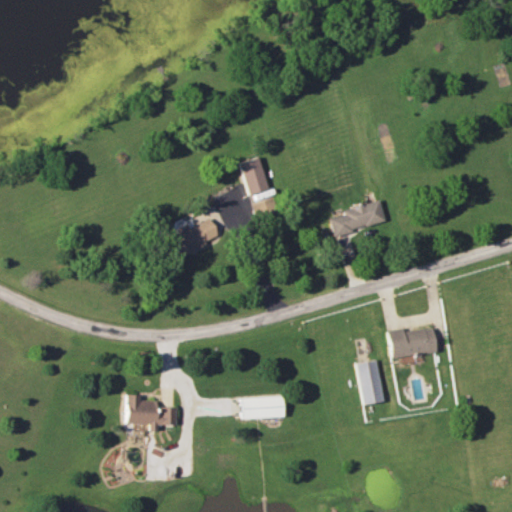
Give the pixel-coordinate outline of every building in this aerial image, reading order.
[(235,163),(247,194),(266,187),(254,156),(235,163)] [(249,203),(256,219),(275,212),(269,196),(249,203)] [(327,217),(331,234),(382,220),(376,198),(339,208),(341,213),(327,217)] [(186,226),(183,220),(161,229),(172,258),(205,245),(202,239),(214,235),(207,218),(186,226)] [(433,351),(430,326),(400,330),(400,327),(384,329),(388,357),(433,351)] [(361,404),(382,400),(374,358),(353,362),(361,404)] [(174,406),(156,406),(156,400),(137,399),(137,394),(124,393),(123,423),(147,424),(147,430),(155,430),(155,424),(174,424),(174,406)] [(281,395),(239,397),(239,417),(281,416),(281,395)]
